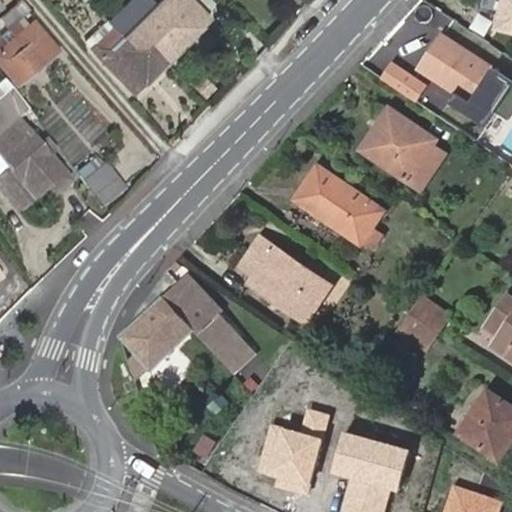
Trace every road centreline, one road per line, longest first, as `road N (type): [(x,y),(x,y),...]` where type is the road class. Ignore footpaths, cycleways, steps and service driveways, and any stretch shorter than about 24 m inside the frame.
road 1 (secondary): [(159,221),(373,0)]
road 2 (secondary): [(159,221),(103,269),(36,379),(0,406)]
road 3 (secondary): [(99,432),(85,388),(92,340),(159,221)]
road 4 (secondary): [(219,511),(126,459),(99,432)]
